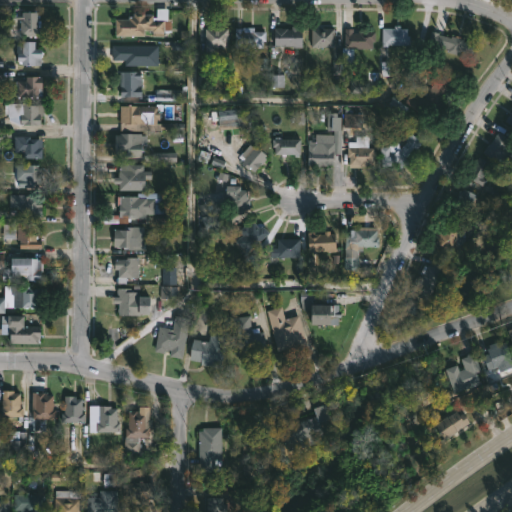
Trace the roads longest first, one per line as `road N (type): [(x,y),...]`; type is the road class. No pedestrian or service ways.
road 1 (residential): [(511,311),(259,400),(80,363),(0,361)]
road 2 (residential): [(511,27),(468,11),(395,2),(19,0)]
road 3 (residential): [(80,363),(85,0)]
road 4 (residential): [(359,366),(415,224),(511,60)]
road 5 (residential): [(415,224),(399,211),(290,198)]
road 6 (residential): [(178,511),(183,389)]
road 7 (secondary): [(511,439),(414,511)]
